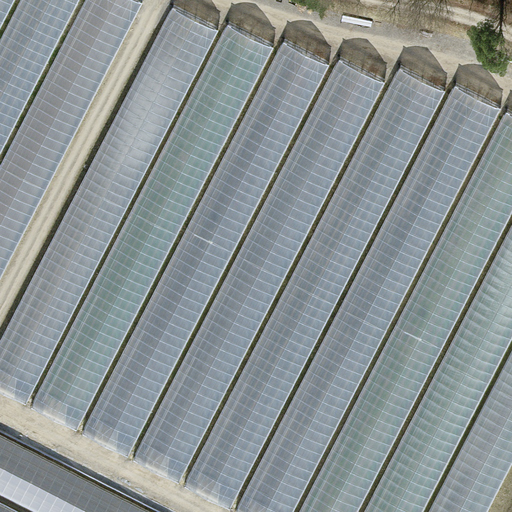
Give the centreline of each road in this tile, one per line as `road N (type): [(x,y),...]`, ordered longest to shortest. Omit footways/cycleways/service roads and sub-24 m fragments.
road 1 (track): [(158,0),(0,319)]
road 2 (track): [(511,87),(234,0)]
road 3 (track): [(195,511),(0,412)]
road 4 (track): [(511,34),(465,15),(386,0)]
